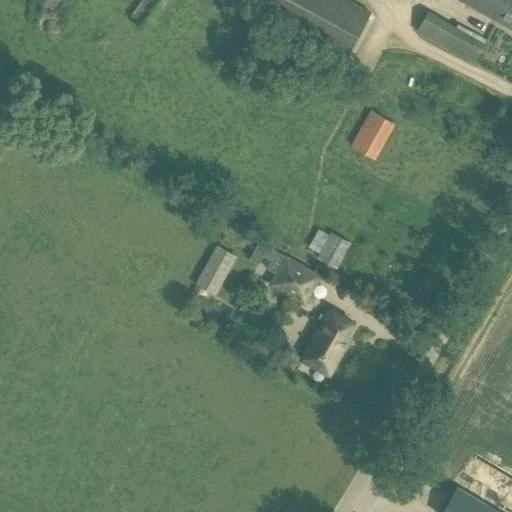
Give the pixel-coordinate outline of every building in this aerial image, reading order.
[(139,0),(128,16),(146,28),(165,0),(139,0)] [(350,0),(234,0),(345,61),(372,12),(350,0)] [(511,0),(458,0),(511,30),(511,0)] [(473,64),(474,63),(486,40),(458,23),(456,27),(430,11),(416,32),(473,64)] [(374,159),(394,124),(370,110),(350,145),(374,159)] [(337,268),(350,243),(330,232),(327,238),(317,233),(310,245),(320,251),(317,258),(337,268)] [(216,245),(194,283),(215,295),(237,256),(216,245)] [(267,285),(305,305),(321,275),(283,255),(267,285)] [(291,336),(301,310),(275,300),(265,327),(291,336)] [(342,344),(353,324),(328,310),(301,360),(315,368),(319,359),(334,367),(346,346),(342,344)] [(498,511),(456,487),(441,511),(498,511)]
